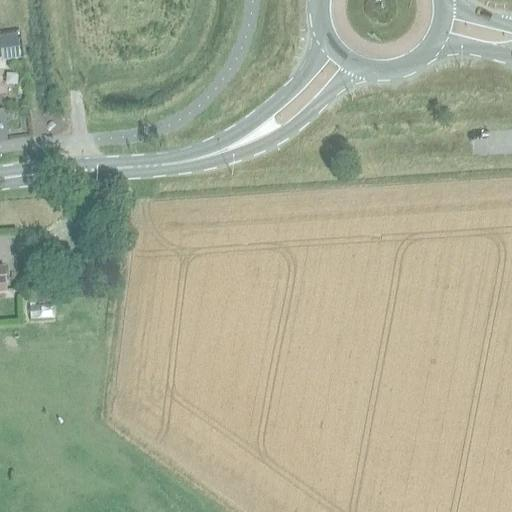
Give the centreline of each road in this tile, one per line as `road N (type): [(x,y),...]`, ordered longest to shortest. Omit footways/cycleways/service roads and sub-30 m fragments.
road 1 (tertiary): [(254,138),(191,161),(0,179)]
road 2 (tertiary): [(254,138),(303,113),(355,65)]
road 3 (tertiary): [(327,42),(254,138)]
